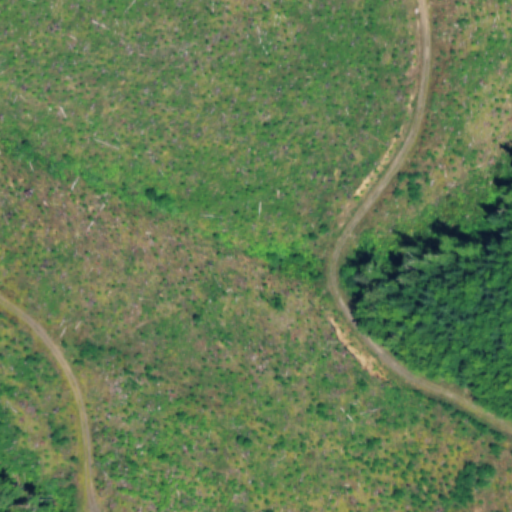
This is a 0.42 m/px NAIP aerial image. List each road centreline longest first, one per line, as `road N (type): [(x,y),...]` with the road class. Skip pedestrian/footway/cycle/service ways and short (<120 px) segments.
road 1 (track): [(511,408),(375,290),(455,25),(451,0)]
road 2 (track): [(133,511),(115,410),(54,291),(0,268)]
